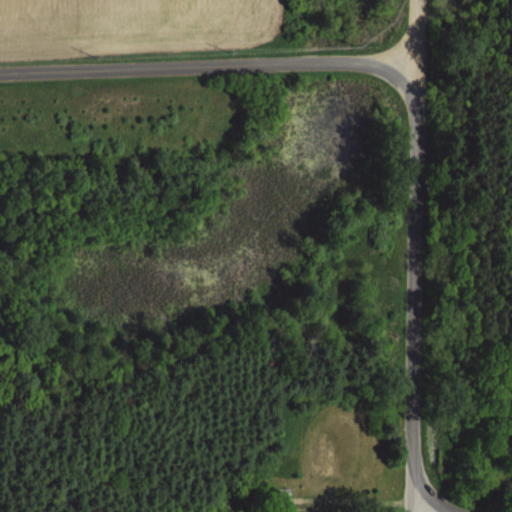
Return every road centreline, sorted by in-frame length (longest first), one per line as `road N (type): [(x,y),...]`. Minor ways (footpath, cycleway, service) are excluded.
road 1 (tertiary): [(0,76),(342,61),(390,73),(415,104)]
road 2 (tertiary): [(412,510),(415,104)]
